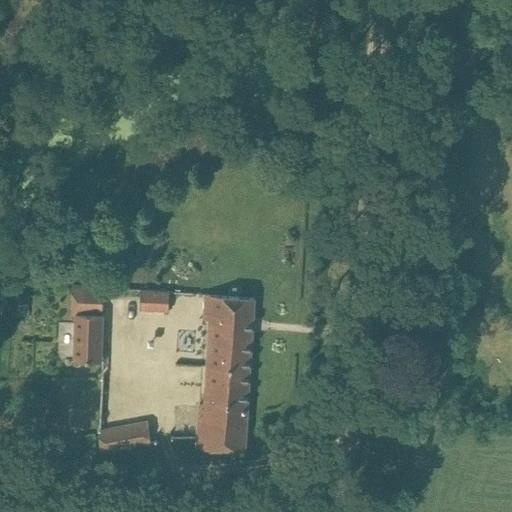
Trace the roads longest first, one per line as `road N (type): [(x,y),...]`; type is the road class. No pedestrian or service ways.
road 1 (unclassified): [(328,511),(355,430),(367,320),(383,0)]
road 2 (track): [(164,465),(355,430)]
road 3 (track): [(164,465),(0,495)]
